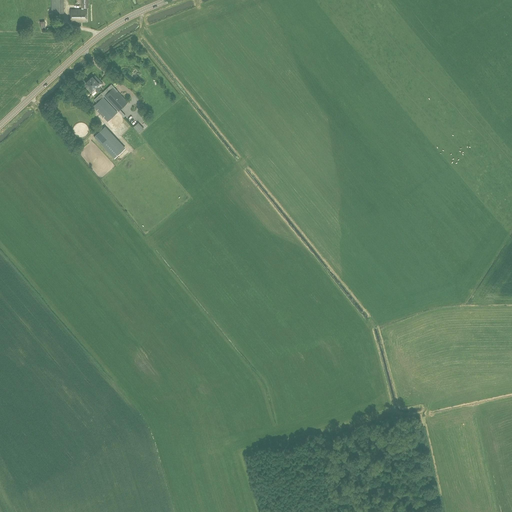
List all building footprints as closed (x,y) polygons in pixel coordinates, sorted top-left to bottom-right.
[(52,0),(52,13),(63,13),(63,0),(52,0)] [(87,9),(84,9),(84,8),(82,8),(82,9),(71,10),(71,22),(88,22),(87,9)] [(89,80),(99,91),(101,89),(99,87),(103,84),(95,75),(93,77),(89,80)] [(97,92),(99,91),(89,80),(86,83),(89,87),(87,89),(92,94),(96,91),(97,92)] [(119,111),(128,102),(112,85),(102,94),(104,96),(119,111)] [(108,122),(117,113),(103,97),(93,106),(108,122)] [(114,159),(126,148),(106,126),(94,137),(114,159)]
